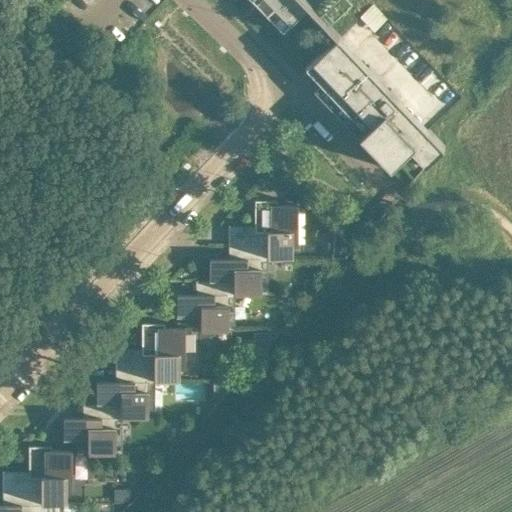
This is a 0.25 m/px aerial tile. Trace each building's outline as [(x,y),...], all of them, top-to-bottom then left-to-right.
[(310,4),(306,0),(279,0),(272,7),(265,14),(271,19),(278,13),(288,23),(289,25),(310,5),(310,4)] [(428,128),(400,98),(368,65),(345,40),(340,35),(339,34),(338,34),(304,67),(311,74),(319,82),(312,89),(388,169),(408,150),(423,166),(445,145),(429,128),(428,128)] [(254,230),(243,230),(243,245),(266,245),(266,257),(267,257),(291,257),(291,245),(297,245),(297,204),(277,204),(277,200),(254,200),(254,225),(254,230)] [(335,257),(345,257),(355,247),(337,231),(335,257)] [(229,258),(209,258),(209,280),(210,280),(233,280),(233,293),(234,293),(267,293),(267,292),(260,292),(260,260),(267,260),(267,258),(267,257),(266,257),(266,245),(243,245),(243,258),(229,258)] [(195,294),(176,294),(176,316),(200,316),(200,329),(234,329),(234,328),(227,328),(227,296),(234,296),(234,294),(234,293),(233,293),(233,280),(210,280),(210,281),(210,294),(195,294)] [(141,353),(130,353),(130,368),(153,368),(153,380),(154,380),(178,380),(178,367),(184,367),(184,327),(164,327),(164,323),(141,322),(141,348),(141,353)] [(115,381),(96,381),(96,403),(97,403),(120,403),(120,416),(121,416),(154,416),(154,414),(147,415),(147,382),(154,382),(154,381),(154,380),(153,380),(153,368),(130,368),(130,381),(115,381)] [(82,417),(63,417),(63,439),(87,439),(87,452),(121,452),(121,450),(114,451),(114,418),(121,418),(121,417),(121,416),(120,416),(120,403),(97,403),(97,404),(97,417),(82,417)] [(28,476),(17,476),(17,491),(40,491),(40,502),(46,502),(46,503),(47,503),(53,503),(65,503),(65,491),(71,491),(71,450),(51,450),(51,446),(28,446),(28,471),(28,476)] [(130,501),(130,489),(114,489),(114,501),(130,501)] [(2,504),(0,503),(0,511),(46,511),(47,504),(47,503),(46,503),(46,502),(40,502),(40,491),(17,491),(17,504),(2,504)]
